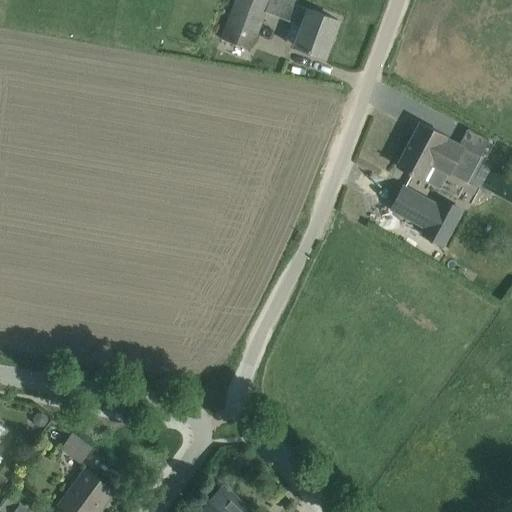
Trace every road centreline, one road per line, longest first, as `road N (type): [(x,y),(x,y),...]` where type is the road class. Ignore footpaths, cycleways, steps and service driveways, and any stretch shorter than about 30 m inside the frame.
road 1 (unclassified): [(239,409),(243,366),(307,243),(402,0)]
road 2 (residential): [(150,511),(196,449),(187,415),(0,378)]
road 3 (residential): [(344,511),(239,409)]
